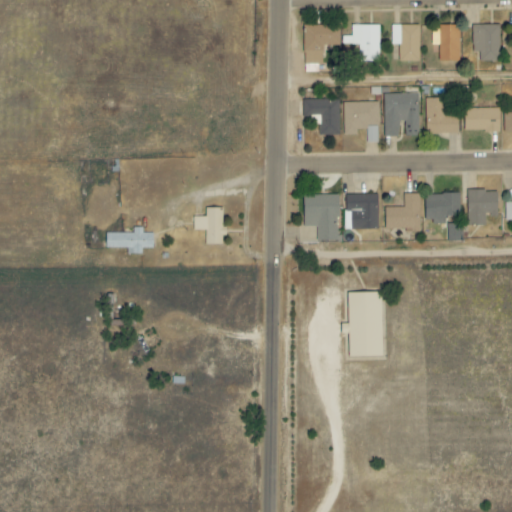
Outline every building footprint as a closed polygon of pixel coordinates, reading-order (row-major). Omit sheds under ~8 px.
[(338,25),(303,26),(304,73),(317,73),(317,64),(322,64),(322,45),(338,45),(338,25)] [(378,25),(351,25),(351,36),(341,36),(342,45),(358,45),(358,62),(379,61),(378,25)] [(418,62),(418,25),(391,25),(390,45),(398,45),(398,62),(418,62)] [(459,61),(458,25),(431,26),(431,46),(434,46),(434,53),(438,53),(438,62),(459,61)] [(471,25),(472,61),(499,61),(498,25),(471,25)] [(382,95),(383,137),(398,136),(398,123),(404,123),(404,136),(419,136),(418,94),(382,95)] [(455,134),(455,110),(445,109),(445,98),(425,98),(424,133),(455,134)] [(319,135),(338,135),(338,100),(302,100),(302,116),(319,116),(319,135)] [(343,135),(356,135),(356,130),(366,130),(366,143),(377,142),(377,102),(342,103),(343,135)] [(463,109),(463,132),(499,132),(498,108),(463,109)] [(511,113),(503,113),(503,134),(511,134),(511,113)] [(496,191),(465,191),(466,226),(484,226),(484,216),(497,216),(496,191)] [(350,211),(351,230),(378,230),(377,194),(344,195),(345,211),(350,211)] [(459,217),(459,194),(424,195),(424,223),(445,223),(445,217),(459,217)] [(337,195),(302,196),(302,227),(315,227),(315,242),(337,241),(337,195)] [(404,208),(383,208),(384,231),(419,230),(418,195),(403,195),(404,208)] [(192,231),(204,231),(204,245),(222,246),(223,209),(205,208),(204,217),(192,217),(192,231)] [(447,242),(462,242),(462,224),(447,224),(447,242)] [(105,249),(126,248),(127,255),(141,254),(141,249),(152,249),(152,234),(142,234),(142,228),(132,228),(132,233),(105,234),(105,249)] [(381,357),(380,293),(346,293),(348,358),(381,357)]
